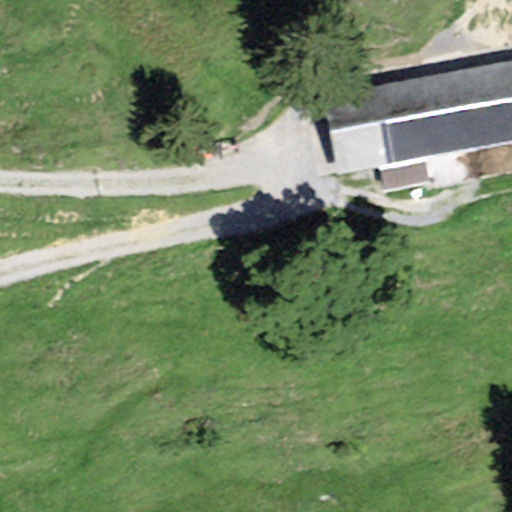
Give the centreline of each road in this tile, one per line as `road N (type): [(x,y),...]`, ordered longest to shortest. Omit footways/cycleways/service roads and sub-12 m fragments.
road 1 (track): [(0,278),(297,205),(306,193),(297,164),(276,161),(140,183),(0,182)]
road 2 (track): [(276,161),(303,92),(320,77),(511,41)]
road 3 (track): [(460,200),(422,214),(337,195),(297,205)]
